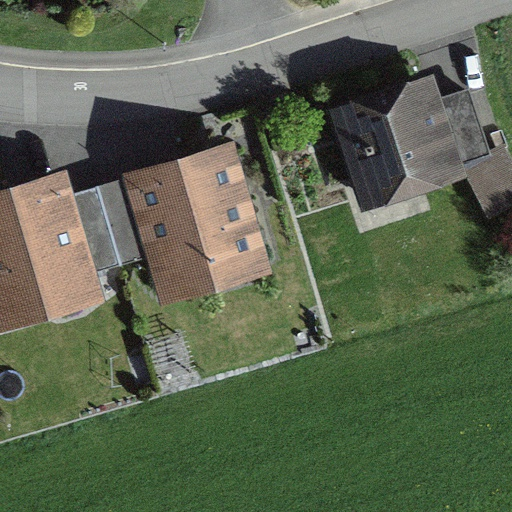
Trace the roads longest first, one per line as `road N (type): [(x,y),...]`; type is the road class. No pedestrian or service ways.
road 1 (residential): [(0,92),(145,98),(266,73)]
road 2 (residential): [(266,73),(489,0)]
